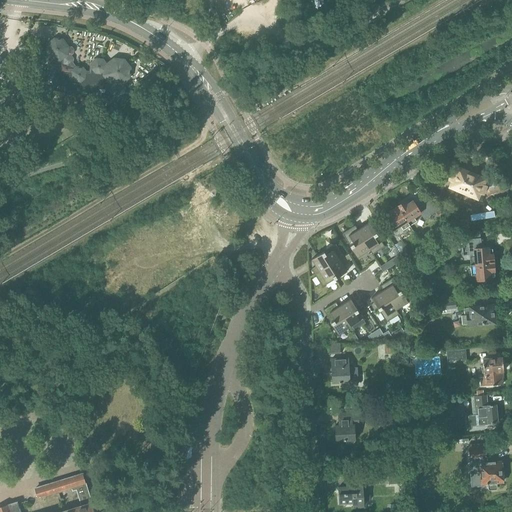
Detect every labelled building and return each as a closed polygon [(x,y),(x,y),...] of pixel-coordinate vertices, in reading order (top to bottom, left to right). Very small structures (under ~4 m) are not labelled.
[(67,47),(62,41),(55,40),(48,45),(47,52),(43,52),(39,54),(39,59),(42,63),(48,64),(46,81),(53,82),(52,91),(98,97),(98,100),(113,102),(113,99),(119,100),(125,95),(126,89),(122,84),(129,78),(130,68),(124,60),(114,59),(106,65),(103,60),(96,59),(91,63),(90,72),(86,72),(83,68),(76,67),(73,63),(73,59),(71,55),(73,53),(73,50),(71,47),(67,47)] [(464,193),(472,174),(458,168),(456,173),(452,172),(448,180),(452,182),(450,187),(464,193)] [(472,174),(464,193),(476,198),(478,193),(482,194),(486,186),(482,184),(484,179),(472,174)] [(397,207),(410,226),(417,222),(414,217),(420,213),(424,220),(429,217),(422,206),(418,208),(414,201),(411,202),(409,199),(397,207)] [(396,235),(410,226),(397,207),(386,214),(388,217),(386,219),(396,235)] [(372,256),(384,248),(369,224),(356,231),(369,252),(372,256)] [(369,252),(356,231),(354,227),(341,235),(357,259),(369,252)] [(471,265),(494,263),(493,254),(492,249),(489,250),(488,247),(481,248),(480,238),(479,232),(468,234),(468,240),(461,240),(463,256),(470,255),(471,265)] [(311,269),(315,275),(343,257),(336,244),(311,260),(315,266),(311,269)] [(400,256),(408,269),(414,265),(406,252),(400,256)] [(392,259),(395,264),(401,260),(398,255),(392,259)] [(343,257),(315,275),(322,287),(347,272),(343,266),(347,263),(343,257)] [(386,263),(389,268),(395,264),(392,259),(386,263)] [(389,268),(386,263),(380,267),(383,272),(389,268)] [(471,276),(476,276),(476,281),(472,281),(472,288),(485,286),(484,281),(491,280),(491,277),(495,277),(494,272),(495,272),(494,263),(471,265),(471,276)] [(380,286),(383,290),(396,310),(408,303),(393,278),(380,286)] [(229,281),(227,290),(235,293),(238,284),(236,283),(237,281),(232,279),(231,282),(229,281)] [(383,290),(371,298),(386,322),(399,314),(396,310),(383,290)] [(350,299),(339,306),(338,307),(351,327),(350,327),(353,332),(366,324),(350,299)] [(444,310),(456,309),(456,301),(443,302),(444,310)] [(339,335),(350,327),(351,327),(338,307),(339,306),(336,302),(323,310),(339,335)] [(461,316),(462,325),(472,324),(472,325),(494,323),(493,305),(471,307),(471,308),(464,308),(464,315),(461,316)] [(383,334),(387,340),(394,340),(388,331),(383,334)] [(467,360),(465,349),(446,351),(447,362),(467,360)] [(488,355),(489,359),(483,359),(484,377),(480,377),(481,387),(503,384),(501,372),(503,372),(502,358),(500,358),(499,353),(488,355)] [(349,374),(348,374),(348,358),(331,359),(331,360),(332,360),(333,368),(332,368),(332,383),(339,382),(339,383),(340,383),(341,388),(349,387),(349,374)] [(469,427),(489,425),(489,424),(497,423),(496,405),(487,406),(486,395),(484,396),(477,396),(474,396),(476,415),(468,416),(469,427)] [(429,407),(444,406),(443,399),(428,401),(429,407)] [(358,424),(358,412),(338,413),(339,425),(335,425),(336,441),(355,440),(354,424),(358,424)] [(438,448),(452,447),(452,438),(438,439),(438,448)] [(495,461),(486,462),(484,444),(468,445),(469,458),(473,458),(474,466),(478,466),(480,483),(481,483),(481,484),(488,483),(488,489),(489,490),(496,490),(497,488),(496,483),(502,482),(502,481),(504,481),(502,463),(502,462),(495,462),(495,461)] [(94,511),(92,503),(91,502),(85,483),(86,483),(83,474),(35,489),(37,497),(37,498),(58,492),(65,511),(63,511),(20,511),(17,502),(0,507),(0,511),(94,511)] [(388,477),(388,484),(404,484),(404,476),(388,477)] [(368,485),(338,487),(339,504),(352,504),(353,508),(364,507),(363,493),(368,493),(368,485)]
